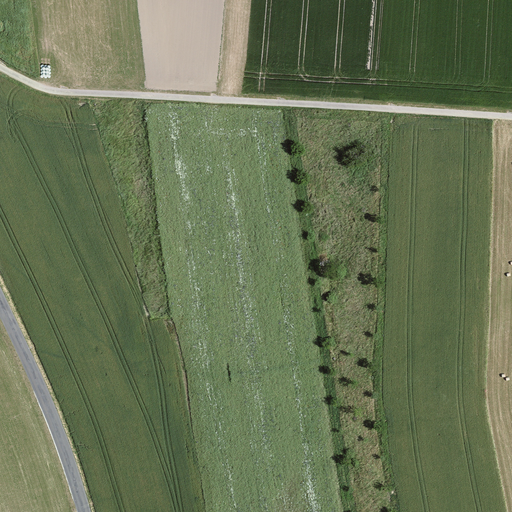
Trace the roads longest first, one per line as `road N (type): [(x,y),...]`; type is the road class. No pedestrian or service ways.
road 1 (track): [(511,116),(80,92),(37,86),(0,66)]
road 2 (tertiary): [(0,301),(84,511)]
